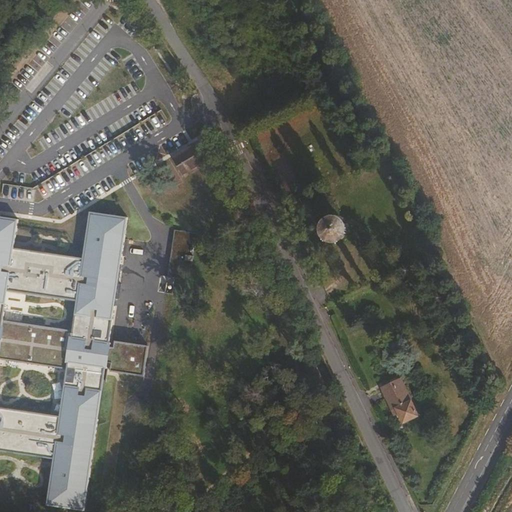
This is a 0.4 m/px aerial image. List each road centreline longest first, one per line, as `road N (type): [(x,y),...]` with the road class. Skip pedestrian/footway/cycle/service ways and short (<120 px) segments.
road 1 (residential): [(152,0),(248,156),(405,511)]
road 2 (unclassified): [(511,403),(453,511)]
